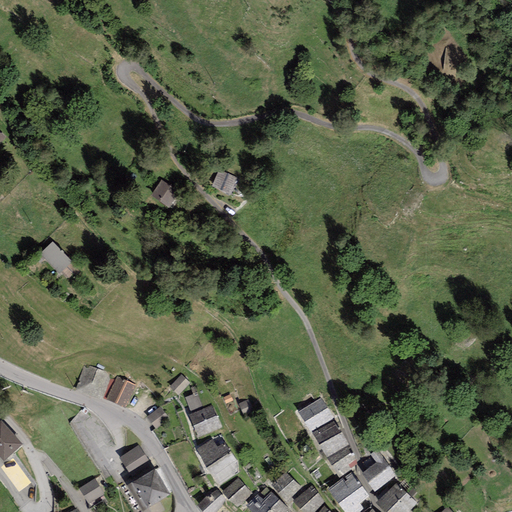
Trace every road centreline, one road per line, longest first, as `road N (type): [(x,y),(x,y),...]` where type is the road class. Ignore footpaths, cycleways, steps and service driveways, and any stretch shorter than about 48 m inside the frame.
road 1 (unclassified): [(335,0),(362,67),(404,87),(427,111),(443,157),(439,177),(428,177),(408,143),(383,130),(292,112),(207,124),(138,70),(122,72),(147,100),(177,165),(261,253),(306,321),(358,471),(381,511)]
road 2 (tertiary): [(0,367),(113,411),(142,433),(186,508)]
